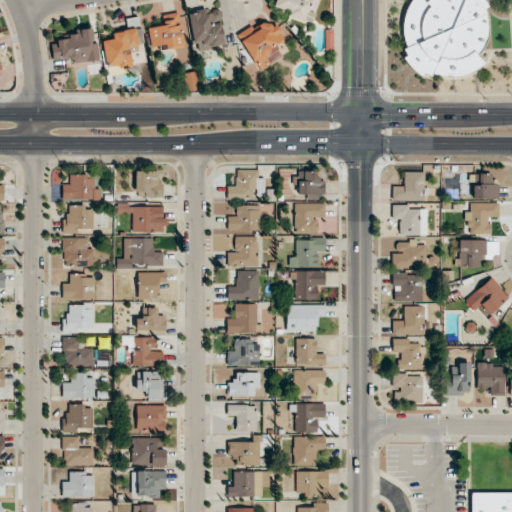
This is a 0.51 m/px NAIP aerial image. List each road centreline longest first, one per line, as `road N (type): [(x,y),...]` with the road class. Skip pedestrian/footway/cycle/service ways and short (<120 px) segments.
road 1 (secondary): [(511,113),(0,112)]
road 2 (secondary): [(0,145),(511,145)]
road 3 (residential): [(35,511),(37,113)]
road 4 (tertiary): [(362,511),(360,114)]
road 5 (residential): [(196,511),(195,143)]
road 6 (residential): [(362,424),(511,424)]
